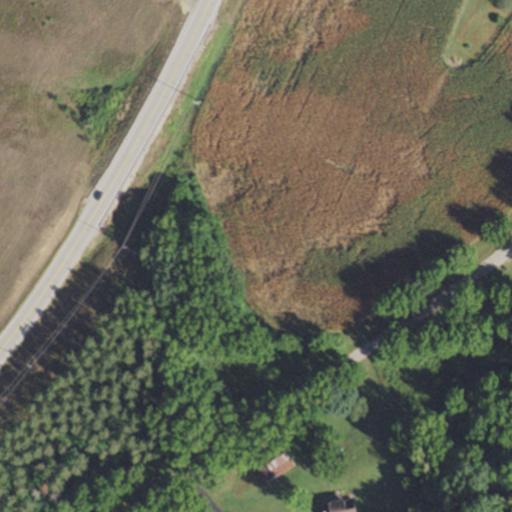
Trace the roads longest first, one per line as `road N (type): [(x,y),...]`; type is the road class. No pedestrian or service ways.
road 1 (residential): [(119,511),(511,246)]
road 2 (primary): [(0,348),(111,186),(207,0)]
